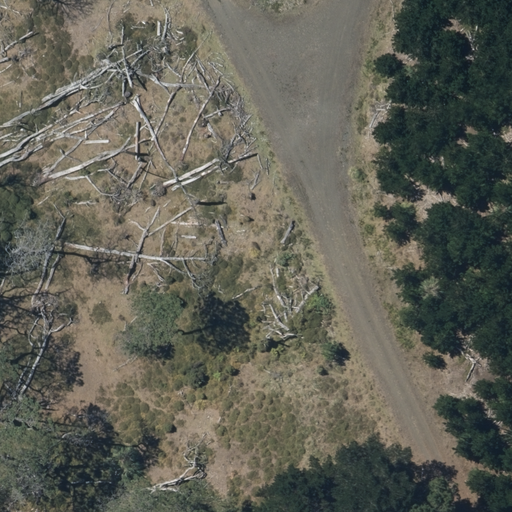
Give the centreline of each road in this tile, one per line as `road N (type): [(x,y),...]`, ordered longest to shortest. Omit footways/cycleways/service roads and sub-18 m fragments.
road 1 (track): [(464,511),(228,0)]
road 2 (track): [(322,0),(283,119)]
